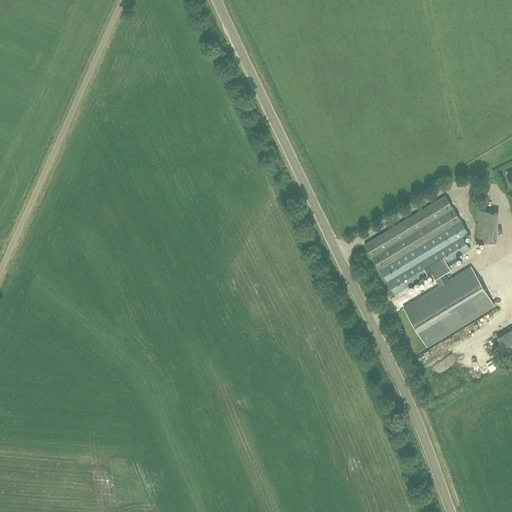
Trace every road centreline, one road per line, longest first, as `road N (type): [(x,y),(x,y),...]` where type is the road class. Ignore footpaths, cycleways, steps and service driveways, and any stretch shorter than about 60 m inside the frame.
road 1 (unclassified): [(447,511),(402,392),(215,0)]
road 2 (unclassified): [(121,0),(0,271)]
